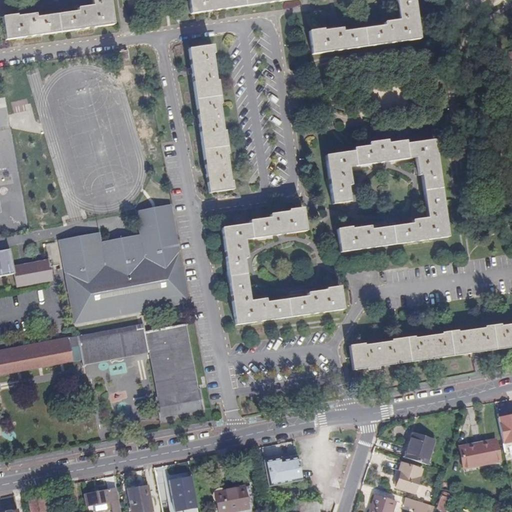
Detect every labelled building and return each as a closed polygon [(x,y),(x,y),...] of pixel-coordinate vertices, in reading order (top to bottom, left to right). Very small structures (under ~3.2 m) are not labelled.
[(1,17),(5,40),(112,25),(108,0),(90,0),(91,7),(76,9),(76,12),(34,18),(34,15),(16,18),(15,15),(1,17)] [(187,0),(190,13),(281,0),(187,0)] [(419,38),(413,0),(395,0),(398,20),(383,22),(384,25),(342,31),(341,28),(323,30),(322,28),(309,30),(312,53),(419,38)] [(210,46),(187,49),(207,193),(231,190),(230,182),(227,182),(223,154),(226,154),(222,131),(219,132),(216,105),(219,104),(215,81),(212,82),(208,54),(211,54),(210,46)] [(117,60),(126,59),(125,51),(116,52),(117,60)] [(340,252),(448,237),(434,140),(406,145),(405,141),(388,143),(387,140),(368,143),(369,146),(354,148),(354,152),(326,156),(332,204),(349,201),(347,186),(351,186),(348,168),(415,158),(418,176),(422,176),(428,218),(413,220),(413,224),(371,230),(370,226),(352,229),(352,228),(337,230),(340,252)] [(73,324),(188,302),(170,205),(134,212),(138,237),(100,244),(97,234),(57,241),(73,324)] [(247,225),(221,229),(235,325),(343,310),(340,287),(326,289),(326,290),(307,293),(308,297),(266,302),(265,299),(249,301),(243,259),(246,259),(244,241),(305,232),(302,208),(288,210),(288,212),(269,215),(270,219),(247,222),(247,225)] [(0,276),(13,275),(11,267),(12,266),(9,251),(0,252),(0,276)] [(15,287),(17,287),(51,280),(47,260),(13,266),(12,266),(11,267),(13,275),(15,287)] [(157,418),(204,409),(201,388),(196,389),(184,324),(144,331),(143,323),(0,349),(0,374),(72,361),(69,346),(77,345),(80,362),(148,349),(157,397),(153,398),(157,418)] [(511,325),(500,327),(500,325),(484,327),(484,329),(457,333),(457,331),(441,333),(441,335),(413,339),(413,337),(391,340),(391,342),(364,346),(364,344),(349,346),(352,369),(365,367),(366,370),(377,368),(377,366),(511,347),(511,325)] [(511,416),(496,419),(501,445),(511,442),(511,416)] [(404,459),(426,466),(433,441),(411,435),(404,459)] [(498,463),(495,442),(457,448),(461,469),(498,463)] [(299,462),(298,460),(283,462),(282,460),(265,462),(269,488),(302,482),(300,469),(301,469),(301,466),(299,467),(299,463),(300,463),(300,462),(299,462)] [(420,471),(400,464),(397,473),(400,474),(395,489),(412,495),(420,471)] [(196,495),(194,487),(187,488),(185,479),(162,483),(166,500),(196,495)] [(251,486),(244,488),(246,498),(253,497),(251,486)] [(152,511),(148,487),(129,491),(132,511),(152,511)] [(246,498),(244,488),(216,493),(219,511),(236,511),(249,510),(246,498)] [(120,511),(116,489),(86,495),(88,506),(99,504),(101,511),(115,509),(115,511),(120,511)] [(48,497),(44,498),(28,501),(30,511),(47,511),(46,508),(51,507),(48,497)] [(390,511),(394,503),(374,497),(369,511),(390,511)] [(442,511),(447,499),(438,497),(433,511),(442,511)] [(411,511),(429,511),(431,508),(404,499),(401,506),(412,509),(411,511)] [(297,506),(297,511),(317,511),(315,502),(297,506)]
